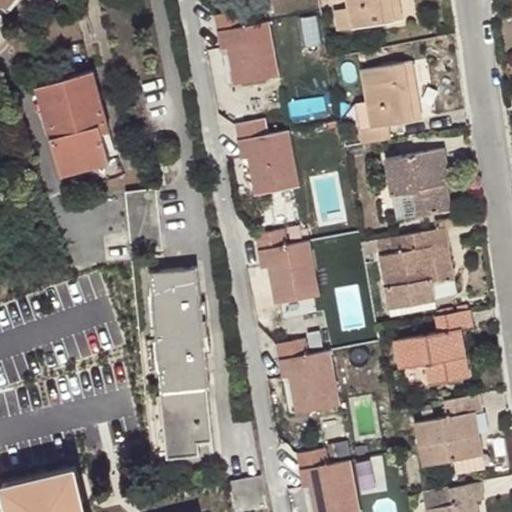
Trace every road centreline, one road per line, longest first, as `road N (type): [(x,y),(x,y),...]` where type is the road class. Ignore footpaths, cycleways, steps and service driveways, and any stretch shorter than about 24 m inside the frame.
road 1 (residential): [(189,0),(282,511)]
road 2 (residential): [(152,0),(226,406)]
road 3 (residential): [(511,272),(473,0)]
